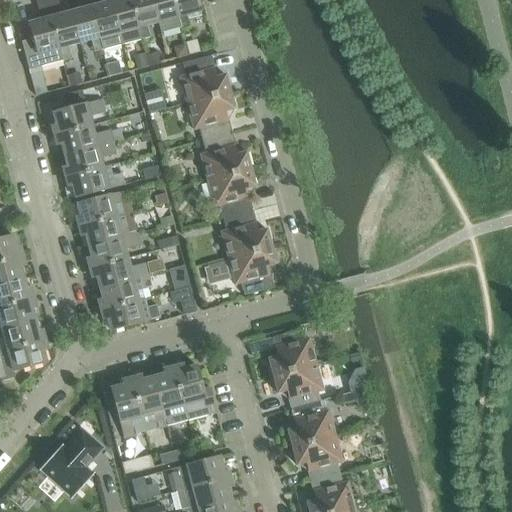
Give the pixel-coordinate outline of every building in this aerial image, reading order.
[(118,0),(110,2),(122,46),(142,41),(130,0),(118,0)] [(147,27),(158,24),(152,0),(130,0),(142,41),(150,38),(147,27)] [(180,31),(181,31),(173,0),(152,0),(158,24),(161,34),(180,29),(180,31)] [(173,0),(181,31),(190,28),(188,21),(201,17),(201,12),(197,0),(173,0)] [(95,4),(90,6),(102,52),(122,46),(110,2),(95,6),(95,4)] [(86,9),(71,13),(80,45),(91,42),(94,54),(102,52),(90,6),(85,7),(86,9)] [(55,15),(51,16),(63,62),(71,60),(68,48),(80,45),(71,13),(56,17),(55,15)] [(21,43),(27,66),(29,71),(63,62),(51,16),(46,17),(46,19),(29,24),(33,40),(21,43)] [(196,41),(185,44),(188,55),(199,52),(196,41)] [(185,44),(173,47),(176,58),(188,55),(185,44)] [(158,52),(146,56),(149,66),(161,63),(158,52)] [(145,54),(134,57),(137,70),(149,66),(146,56),(145,54)] [(180,80),(187,105),(230,93),(226,77),(217,79),(211,58),(182,66),(186,78),(180,80)] [(118,63),(106,66),(110,77),(121,74),(118,63)] [(78,73),(67,76),(70,88),(81,85),(78,73)] [(151,113),(167,108),(162,89),(146,93),(151,113)] [(57,127),(53,128),(55,135),(56,138),(94,128),(91,119),(107,115),(103,102),(86,107),(83,93),(64,97),(68,111),(54,115),(57,127)] [(200,130),(203,141),(232,133),(226,114),(235,112),(230,93),(187,105),(194,132),(200,130)] [(94,128),(56,138),(57,140),(59,148),(62,147),(65,158),(115,145),(112,134),(111,132),(96,136),(94,128)] [(120,132),(112,134),(115,145),(123,142),(120,132)] [(201,157),(208,182),(251,170),(247,154),(238,157),(232,133),(203,141),(206,155),(201,157)] [(150,135),(141,138),(142,144),(151,142),(150,135)] [(67,168),(64,169),(66,177),(67,179),(70,178),(105,169),(102,160),(118,156),(115,145),(65,158),(67,168)] [(158,167),(143,171),(146,182),(161,178),(158,167)] [(70,178),(67,179),(68,182),(69,188),(69,189),(73,188),(76,200),(125,187),(122,175),(113,177),(110,168),(105,169),(70,178)] [(221,207),(224,219),(252,211),(247,191),(256,189),(251,170),(208,182),(215,209),(221,207)] [(80,217),(77,218),(79,225),(80,228),(133,214),(127,193),(77,206),(80,217)] [(156,204),(152,205),(153,209),(168,205),(165,194),(155,197),(156,204)] [(222,234),(228,259),(272,248),(267,231),(258,234),(252,211),(224,219),(227,233),(222,234)] [(133,214),(80,228),(80,230),(82,238),(85,237),(88,248),(138,235),(133,214)] [(170,217),(159,220),(161,229),(172,226),(170,217)] [(138,235),(88,248),(91,260),(88,261),(90,268),(91,271),(129,260),(126,251),(142,247),(138,235)] [(0,263),(23,258),(23,255),(19,256),(14,237),(0,240),(0,263)] [(176,237),(157,242),(159,251),(178,246),(176,237)] [(276,266),(276,265),(279,264),(276,252),(273,252),(272,248),(228,259),(236,286),(241,285),(245,298),(273,290),(267,268),(276,266)] [(0,286),(25,280),(22,269),(26,268),(24,260),(23,258),(0,263),(0,286)] [(129,260),(91,271),(92,273),(94,281),(97,280),(99,290),(149,277),(149,276),(146,264),(131,268),(129,260)] [(185,267),(173,270),(175,279),(187,276),(185,267)] [(149,277),(99,290),(102,301),(99,302),(101,309),(102,312),(140,302),(146,300),(144,292),(153,289),(149,277)] [(25,280),(0,286),(0,308),(34,300),(34,298),(32,290),(28,291),(25,280)] [(188,280),(173,284),(175,292),(178,291),(190,288),(188,280)] [(174,305),(193,299),(190,289),(171,294),(174,305)] [(34,300),(0,308),(0,330),(36,321),(33,311),(37,310),(35,303),(34,300)] [(140,302),(102,312),(103,314),(104,322),(108,321),(111,333),(161,320),(157,307),(148,310),(146,300),(140,302)] [(36,321),(0,330),(0,353),(45,341),(45,339),(43,331),(39,332),(36,321)] [(269,361),(273,378),(317,366),(310,340),(304,342),(302,332),(273,340),(278,359),(269,361)] [(0,382),(15,379),(14,373),(47,364),(44,353),(48,352),(46,344),(45,341),(0,353),(0,382)] [(287,393),(291,411),(321,403),(318,394),(324,392),(317,366),(273,378),(278,395),(287,393)] [(178,369),(175,370),(189,422),(197,420),(210,417),(218,415),(210,388),(203,390),(197,368),(186,370),(185,367),(178,369)] [(166,376),(155,379),(168,428),(179,425),(189,422),(175,370),(173,371),(165,373),(166,376)] [(135,381),(133,381),(146,434),(155,432),(168,428),(155,379),(144,382),(143,379),(135,381)] [(124,387),(111,391),(125,440),(137,437),(146,434),(133,381),(130,382),(123,384),(124,387)] [(362,391),(341,398),(343,406),(364,400),(362,391)] [(288,433),(293,450),(336,438),(329,412),(323,414),(321,403),(291,411),(297,430),(288,433)] [(343,411),(334,414),(338,431),(347,428),(343,411)] [(41,470),(73,498),(94,475),(86,468),(103,448),(82,431),(65,450),(61,446),(41,470)] [(306,465),(311,483),(340,475),(337,466),(343,464),(336,438),(293,450),(297,467),(306,465)] [(184,450),(173,453),(176,463),(187,459),(184,450)] [(173,453),(161,456),(164,466),(176,463),(173,453)] [(221,459),(172,472),(175,484),(178,494),(230,480),(230,477),(228,470),(224,470),(221,459)] [(138,462),(123,465),(126,476),(140,472),(138,462)] [(307,504),(309,511),(347,511),(355,510),(348,484),(342,486),(340,475),(311,483),(316,502),(307,504)] [(144,479),(132,482),(137,502),(149,499),(144,479)] [(230,480),(178,494),(180,502),(182,511),(195,511),(232,502),(229,491),(233,490),(231,482),(230,480)] [(234,511),(232,502),(195,511),(238,511),(239,511),(235,511),(234,511)]
